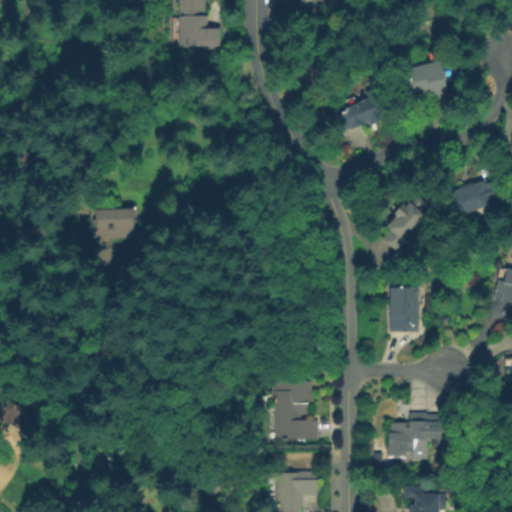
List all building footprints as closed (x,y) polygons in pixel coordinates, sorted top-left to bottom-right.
[(179,0),(206,0),(206,25),(221,25),(221,50),(202,50),(202,47),(179,47),(179,0)] [(344,0),(347,13),(329,16),(326,0),(319,0),(299,3),(298,0),(344,0)] [(431,103),(430,97),(413,101),(412,99),(406,101),(407,102),(402,103),(399,90),(401,90),(399,79),(407,77),(405,69),(440,60),(449,99),(431,103)] [(344,132),(337,115),(341,113),(340,110),(356,104),(355,103),(367,98),(365,93),(380,87),(389,111),(382,114),(384,118),(375,122),(376,123),(369,126),(368,123),(350,130),(350,129),(344,132)] [(506,197),(490,202),(491,205),(454,218),(446,193),(459,189),(459,187),(472,183),(472,184),(483,181),(484,184),(500,179),(506,197)] [(381,239),(389,230),(387,228),(388,227),(386,226),(395,216),(393,213),(402,203),(406,206),(417,194),(432,208),(427,213),(429,215),(396,253),(381,239)] [(95,243),(95,212),(137,212),(137,244),(95,243)] [(90,247),(92,274),(110,273),(108,247),(90,247)] [(498,280),(503,281),(506,268),(511,269),(511,304),(493,300),(498,280)] [(389,288),(418,288),(418,331),(389,331),(389,288)] [(317,420),(317,439),(275,439),(274,378),(305,378),(305,381),(312,381),(312,405),(308,405),(308,414),(301,414),(301,420),(317,420)] [(32,412),(1,399),(0,401),(0,422),(24,432),(32,412)] [(441,414),(441,440),(426,440),(426,449),(412,449),(412,451),(394,451),(394,446),(387,446),(387,432),(390,432),(389,422),(408,422),(408,412),(427,412),(427,414),(441,414)] [(317,471),(317,495),(302,495),(302,511),(275,511),(275,472),(317,471)] [(403,489),(403,486),(428,486),(428,494),(446,494),(446,508),(438,508),(438,511),(407,511),(407,510),(409,509),(409,505),(413,505),(413,498),(403,498),(403,495),(402,494),(402,489),(403,489)]
